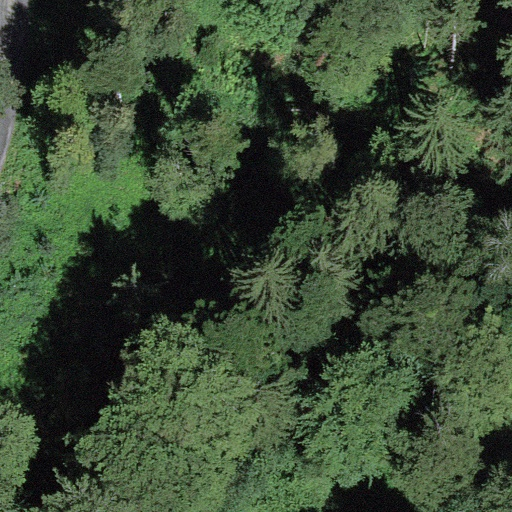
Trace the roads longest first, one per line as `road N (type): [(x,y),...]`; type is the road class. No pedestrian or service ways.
road 1 (track): [(166,511),(451,312),(506,254)]
road 2 (track): [(511,255),(483,249),(193,0)]
